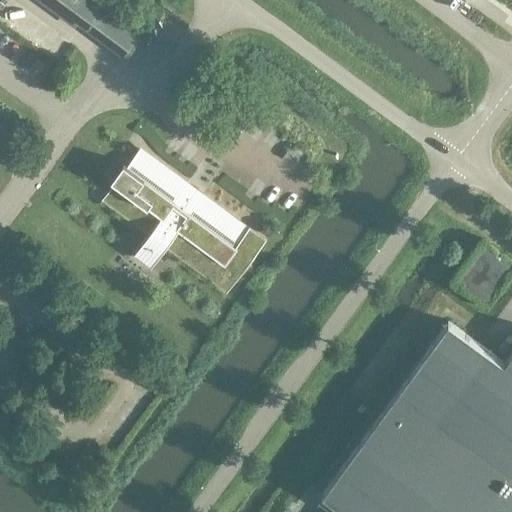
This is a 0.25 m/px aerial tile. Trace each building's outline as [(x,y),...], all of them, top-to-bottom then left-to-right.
[(117,0),(48,0),(124,56),(140,34),(149,23),(117,0)] [(152,18),(160,8),(150,0),(147,0),(140,9),(152,18)] [(264,241),(139,148),(127,164),(123,161),(111,177),(115,180),(104,196),(150,230),(139,246),(155,258),(167,242),(229,288),(264,241)] [(511,269),(511,260),(482,238),(452,280),(486,305),(511,269)] [(511,511),(511,350),(504,361),(448,320),(386,405),(322,492),(348,511),(511,511)]
